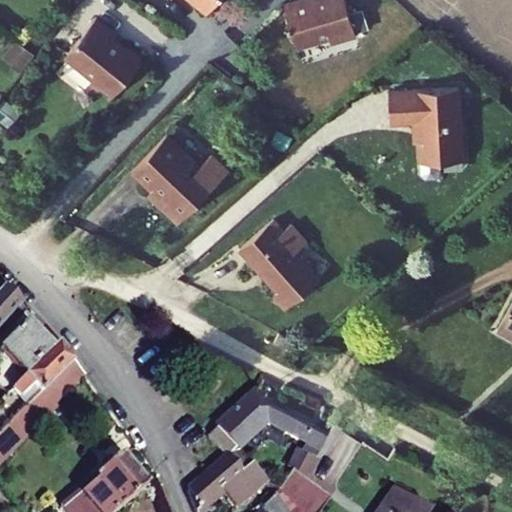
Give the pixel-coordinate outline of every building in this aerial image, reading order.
[(194,0),(212,14),(223,0),(194,0)] [(304,0),(288,5),(301,49),(333,39),(334,44),(360,37),(349,0),(316,0),(308,2),(307,0),(304,0)] [(114,37),(121,30),(102,12),(70,51),(71,59),(97,79),(98,88),(113,99),(144,59),(129,45),(122,45),(114,37)] [(24,44),(17,53),(29,63),(37,54),(24,44)] [(420,123),(422,162),(422,175),(427,179),(438,179),(442,174),(442,162),(464,161),(461,91),(391,93),(393,123),(420,123)] [(182,223),(232,171),(215,155),(203,166),(170,135),(135,171),(160,195),(157,198),(182,223)] [(311,245),(283,214),(242,250),(279,293),(275,296),(287,310),(321,280),(299,255),(311,245)] [(2,287),(0,289),(0,327),(21,304),(2,287)] [(511,304),(498,329),(511,337),(511,304)] [(0,349),(0,351),(25,377),(50,352),(24,326),(0,349)] [(289,338),(276,331),(272,340),(285,346),(289,338)] [(13,390),(28,406),(74,362),(58,345),(50,352),(25,377),(13,390)] [(0,433),(0,453),(4,459),(57,407),(53,404),(84,375),(74,362),(28,406),(0,433)] [(0,402),(9,394),(0,385),(0,402)] [(330,434),(253,394),(216,428),(218,431),(238,452),(269,425),(306,447),(302,453),(315,459),(330,434)] [(238,452),(218,431),(209,438),(227,457),(188,492),(194,511),(205,511),(224,496),(236,510),(267,482),(238,452)] [(83,511),(117,511),(144,491),(120,461),(116,461),(80,490),(79,496),(89,507),(83,511)] [(292,472),(277,493),(295,511),(320,511),(330,499),(292,472)] [(424,511),(392,490),(381,506),(385,509),(382,511),(424,511)] [(285,511),(276,498),(261,511),(285,511)]
